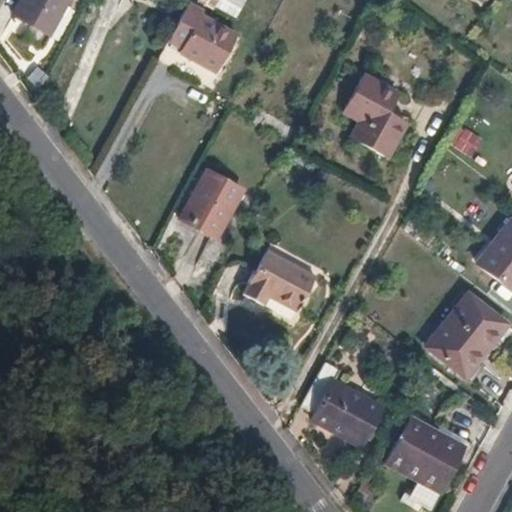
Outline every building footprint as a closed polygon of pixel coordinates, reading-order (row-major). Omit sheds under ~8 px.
[(66,0),(20,0),(10,20),(45,39),(66,0)] [(169,0),(151,0),(166,8),(169,0)] [(216,0),(199,0),(197,5),(209,13),(216,0)] [(200,16),(185,7),(165,44),(178,51),(176,57),(213,77),(233,40),(198,20),(200,16)] [(382,124),(385,118),(395,100),(360,81),(341,115),(358,125),(348,144),(384,163),(400,134),(382,124)] [(403,128),(385,118),(382,124),(400,134),(403,128)] [(473,157),(483,136),(464,127),(454,148),(473,157)] [(239,195),(204,176),(177,224),(212,244),(239,195)] [(508,296),(511,290),(511,230),(507,227),(474,268),(508,296)] [(310,284),(263,258),(240,299),(259,310),(265,300),(293,316),(310,284)] [(471,362),(498,326),(464,298),(422,351),(460,382),(474,365),(471,362)] [(502,329),(498,326),(471,362),(474,365),(502,329)] [(335,374),(321,366),(297,411),(311,418),(308,424),(357,452),(377,413),(329,386),(335,374)] [(436,499),(461,453),(406,423),(381,468),(436,499)]
